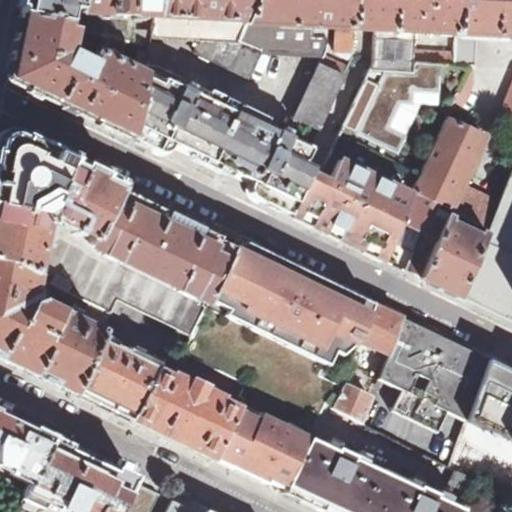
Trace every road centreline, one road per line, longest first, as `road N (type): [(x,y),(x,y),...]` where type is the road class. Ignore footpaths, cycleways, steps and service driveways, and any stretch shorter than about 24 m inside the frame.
road 1 (residential): [(0,104),(511,345)]
road 2 (residential): [(257,511),(0,388)]
